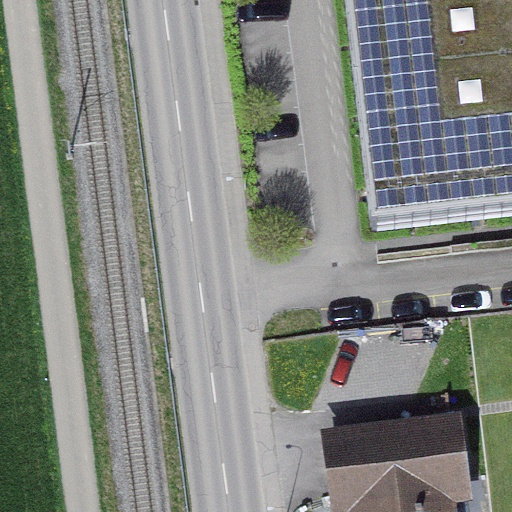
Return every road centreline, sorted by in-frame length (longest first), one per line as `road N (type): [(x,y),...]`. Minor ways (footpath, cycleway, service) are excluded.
road 1 (unclassified): [(16,0),(81,511)]
road 2 (unclassified): [(199,303),(511,268)]
road 3 (secondary): [(161,0),(199,303)]
road 4 (secondary): [(199,303),(224,511)]
